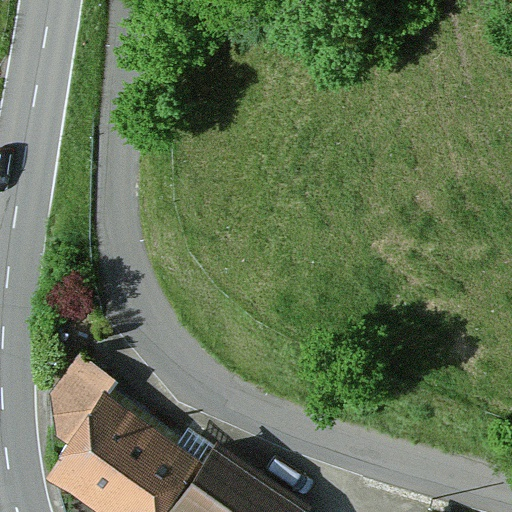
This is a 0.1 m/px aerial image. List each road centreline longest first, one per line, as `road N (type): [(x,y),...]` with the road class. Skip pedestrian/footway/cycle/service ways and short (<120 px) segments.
road 1 (unclassified): [(129,0),(119,225),(136,293),(170,350),(231,402),(276,421),(511,490)]
road 2 (secondary): [(18,511),(4,433),(5,303),(52,0)]
